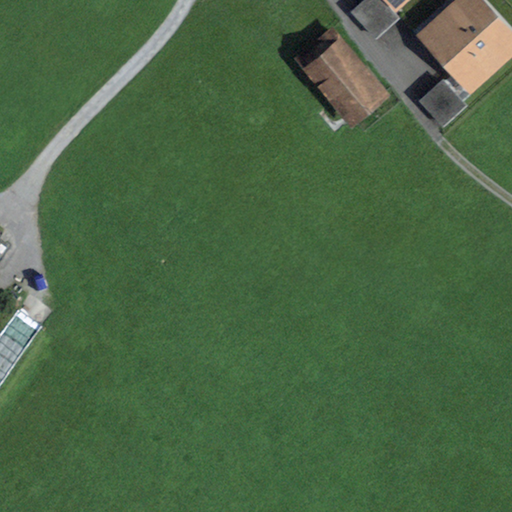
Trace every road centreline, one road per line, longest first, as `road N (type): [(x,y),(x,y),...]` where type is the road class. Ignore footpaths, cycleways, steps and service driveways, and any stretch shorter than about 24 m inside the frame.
road 1 (residential): [(15,198),(184,0)]
road 2 (track): [(415,107),(451,151),(511,200)]
